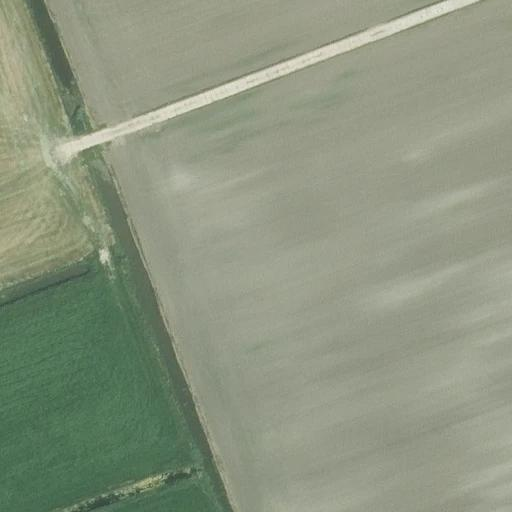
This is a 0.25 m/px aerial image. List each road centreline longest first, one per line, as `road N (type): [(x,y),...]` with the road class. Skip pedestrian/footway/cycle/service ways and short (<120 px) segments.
road 1 (track): [(207,511),(9,0)]
road 2 (track): [(462,0),(65,148)]
